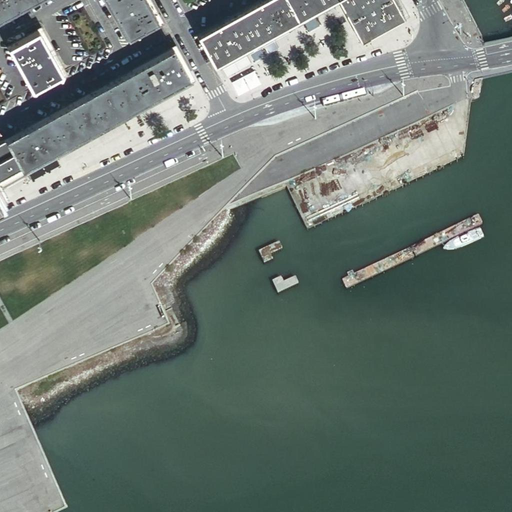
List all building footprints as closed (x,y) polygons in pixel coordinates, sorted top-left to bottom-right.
[(0,0),(0,18),(33,0),(0,0)] [(111,0),(131,36),(160,20),(148,0),(111,0)] [(263,0),(201,34),(216,63),(331,0),(263,0)] [(405,13),(397,0),(331,0),(216,63),(220,69),(344,2),(363,36),(405,13)] [(65,72),(42,30),(13,46),(36,88),(65,72)] [(25,167),(191,77),(175,48),(9,139),(10,140),(17,153),(25,167)] [(194,83),(191,77),(25,167),(0,180),(0,186),(1,189),(194,83)] [(0,162),(17,153),(10,140),(0,144),(0,162)] [(0,180),(25,167),(17,153),(0,162),(0,180)]
